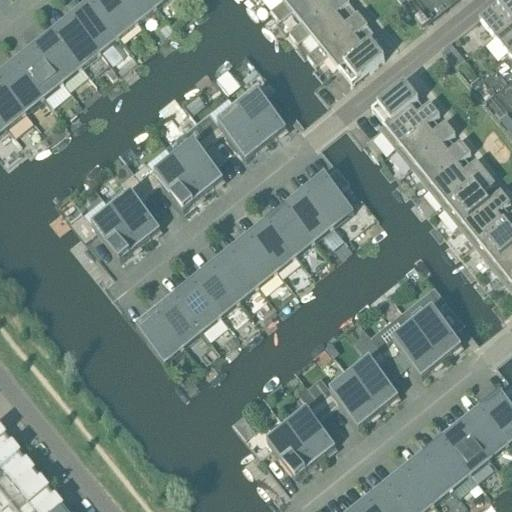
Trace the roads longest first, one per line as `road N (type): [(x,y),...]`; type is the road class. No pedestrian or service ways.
road 1 (residential): [(491,0),(126,292)]
road 2 (residential): [(482,367),(303,511)]
road 3 (residential): [(0,391),(101,511)]
